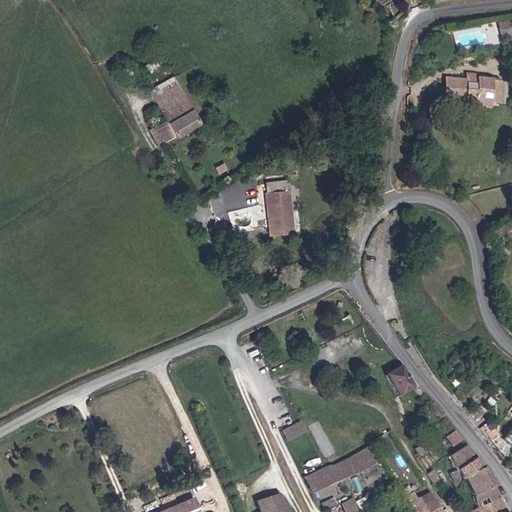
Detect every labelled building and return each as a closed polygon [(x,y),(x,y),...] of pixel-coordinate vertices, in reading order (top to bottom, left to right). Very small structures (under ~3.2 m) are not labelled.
[(499,37),(510,35),(508,20),(497,22),(499,37)] [(461,88),(461,89),(500,83),(501,71),(481,69),(476,68),(476,64),(465,63),(464,69),(444,67),(442,82),(452,82),(451,87),(461,88)] [(160,75),(146,82),(161,109),(186,96),(175,77),(164,83),(160,75)] [(440,93),(461,89),(461,88),(451,87),(452,82),(442,82),(440,93)] [(500,83),(461,89),(460,93),(477,95),(477,97),(488,98),(488,94),(498,94),(500,83)] [(166,119),(155,125),(163,140),(174,134),(175,135),(200,122),(187,98),(162,112),(166,119)] [(157,143),(163,140),(155,125),(149,129),(157,143)] [(265,188),(265,196),(285,194),(285,187),(265,188)] [(288,239),(285,194),(265,196),(266,209),(263,209),(265,241),(288,239)] [(257,280),(248,285),(256,298),(265,294),(257,280)] [(397,362),(382,371),(395,392),(410,383),(397,362)] [(511,446),(511,444),(511,420),(499,437),(511,446)] [(279,429),(283,439),(301,430),(297,421),(279,429)] [(453,446),(463,439),(456,429),(446,436),(453,446)] [(324,464),(300,476),(308,493),(340,479),(374,464),(367,447),(332,463),(324,464)] [(461,477),(480,463),(474,455),(455,468),(461,477)] [(480,463),(461,477),(459,479),(471,500),(473,500),(475,504),(495,494),(480,463)] [(424,471),(430,479),(434,477),(428,468),(424,471)] [(404,498),(411,510),(421,504),(424,502),(416,491),(404,498)] [(285,511),(277,492),(253,499),(259,511),(256,511),(285,511)] [(495,494),(475,504),(479,511),(500,511),(503,511),(495,494)] [(194,511),(187,496),(179,500),(184,511),(194,511)] [(359,511),(354,497),(341,502),(344,511),(359,511)] [(425,511),(428,511),(437,507),(431,498),(424,502),(421,504),(425,511)] [(153,511),(184,511),(179,500),(153,511)]
